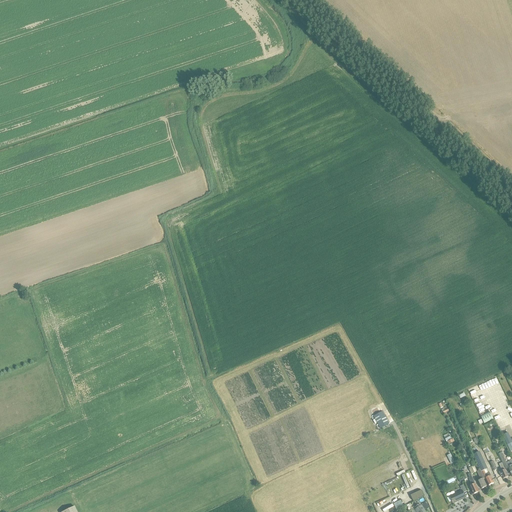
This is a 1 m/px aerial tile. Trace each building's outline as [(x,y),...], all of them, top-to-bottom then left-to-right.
[(383,412),(374,417),(380,429),(389,424),(383,412)] [(485,423),(493,420),(490,412),(482,415),(485,423)] [(448,434),(444,436),(445,438),(444,438),(446,442),(447,442),(453,439),(454,439),(451,433),(449,435),(448,434)] [(511,451),(511,441),(508,434),(503,436),(511,452),(511,451)] [(480,452),(474,455),(478,464),(481,470),(482,473),(484,479),(485,479),(486,479),(489,486),(494,483),(491,476),(488,478),(484,471),(488,469),(486,464),(480,452)] [(447,456),(451,464),(451,465),(455,463),(451,454),(447,456)] [(504,468),(502,463),(500,464),(503,471),(500,473),(502,477),(504,480),(509,477),(504,468)] [(481,470),(477,471),(479,475),(481,480),(478,481),(482,489),(487,487),(484,479),(482,473),(481,470)] [(471,473),(468,475),(469,477),(469,478),(472,485),(473,484),(473,485),(470,487),(474,494),(479,492),(471,473)] [(458,493),(450,497),(453,504),(466,498),(463,493),(467,492),(464,485),(460,487),(462,491),(458,493)] [(421,491),(410,496),(413,502),(424,497),(421,491)] [(394,503),(397,509),(405,505),(402,500),(394,503)]
